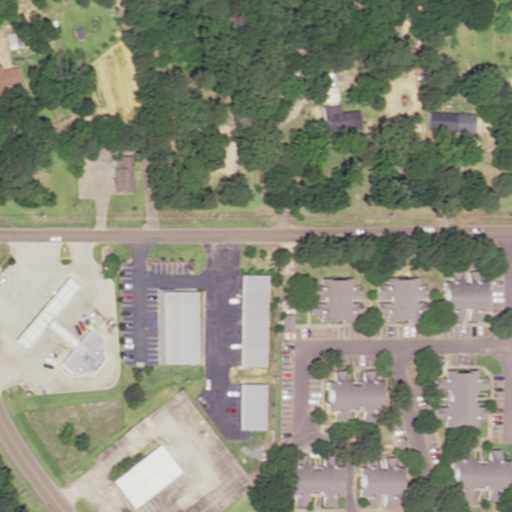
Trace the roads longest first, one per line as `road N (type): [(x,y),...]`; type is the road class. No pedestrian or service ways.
road 1 (tertiary): [(0,235),(511,228)]
road 2 (residential): [(429,511),(394,345),(506,345),(511,333),(505,228)]
road 3 (residential): [(394,345),(302,348),(301,433)]
